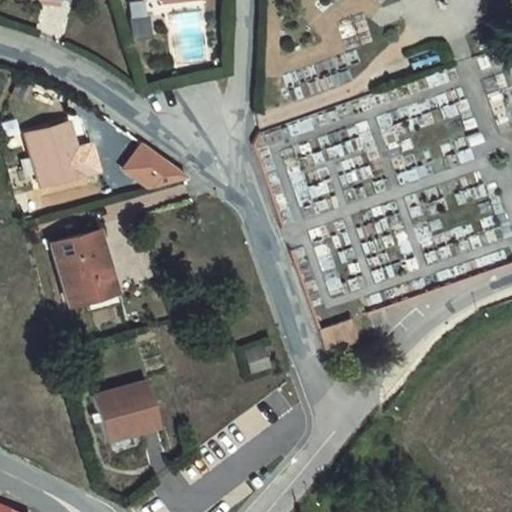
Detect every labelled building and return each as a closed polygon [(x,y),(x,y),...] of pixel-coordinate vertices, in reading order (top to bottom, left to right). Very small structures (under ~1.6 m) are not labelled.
[(73,14),(74,0),(21,0),(21,3),(39,5),(39,12),(73,14)] [(97,173),(88,140),(74,143),(69,126),(27,138),(41,190),(97,173)] [(186,176),(140,141),(120,168),(149,188),(186,176)] [(119,288),(101,231),(58,245),(73,301),(119,288)] [(362,349),(354,327),(321,338),(329,359),(362,349)] [(271,371),(252,377),(258,399),(277,393),(271,371)] [(163,428),(150,386),(99,401),(111,443),(163,428)]
